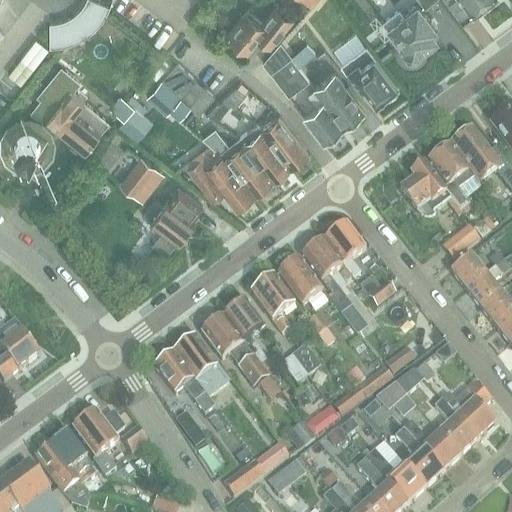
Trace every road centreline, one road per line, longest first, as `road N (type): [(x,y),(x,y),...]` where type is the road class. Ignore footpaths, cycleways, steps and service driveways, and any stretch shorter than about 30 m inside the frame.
road 1 (tertiary): [(109,356),(340,187)]
road 2 (residential): [(511,404),(340,187)]
road 3 (residential): [(170,15),(287,114),(340,187)]
road 4 (tertiary): [(340,187),(511,53)]
road 5 (residential): [(208,511),(109,356)]
road 6 (unclassified): [(109,356),(45,275),(0,237)]
road 7 (tertiary): [(0,439),(109,356)]
